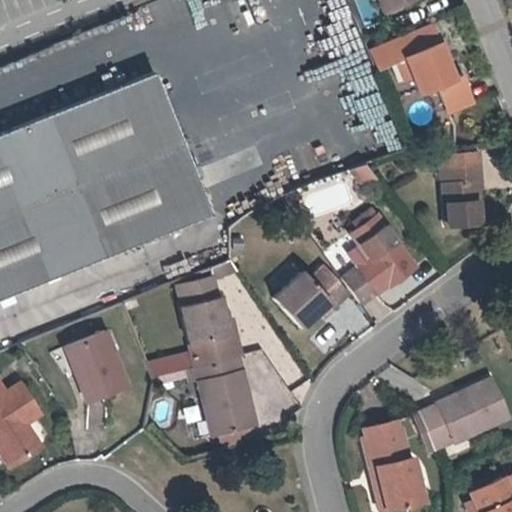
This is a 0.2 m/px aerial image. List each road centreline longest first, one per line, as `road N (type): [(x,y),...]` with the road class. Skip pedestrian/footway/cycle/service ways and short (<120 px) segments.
road 1 (residential): [(511,245),(336,376),(315,430),(330,511)]
road 2 (residential): [(1,511),(84,471),(118,479),(155,511)]
